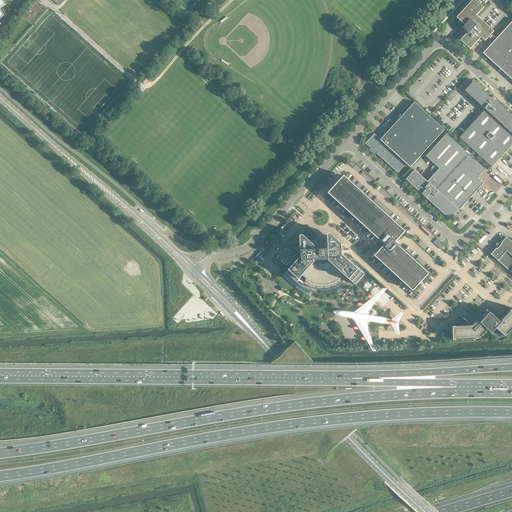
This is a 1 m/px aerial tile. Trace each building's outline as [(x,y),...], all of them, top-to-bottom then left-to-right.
[(467,46),(470,50),(471,50),(482,38),(485,41),(489,37),(491,39),(493,37),(491,35),(494,31),(477,16),(484,8),(480,4),(482,3),(480,1),(479,3),(475,0),(473,0),(457,18),(465,25),(463,28),(466,33),(460,40),(465,45),(463,46),(465,48),(467,46)] [(504,29),(511,22),(507,18),(500,25),(504,29)] [(511,22),(484,54),(511,79),(511,22)] [(492,97),(474,80),(473,80),(465,89),(467,90),(466,91),(486,110),(460,138),(492,167),(511,145),(511,114),(500,104),(499,105),(494,100),(495,99),(496,98),(496,97),(495,96),(494,96),(493,96),(492,97)] [(366,143),(371,148),(398,173),(407,164),(411,167),(445,130),(415,103),(381,140),(374,134),(366,143)] [(478,179),(486,170),(447,134),(427,157),(440,169),(428,183),(415,170),(406,180),(451,221),(484,184),(478,179)] [(345,176),(329,193),(385,245),(375,256),(414,291),(429,274),(395,243),(406,232),(345,176)] [(286,272),(283,276),(295,287),(299,290),(303,293),(307,295),(310,296),(311,292),(316,294),(320,294),(324,294),(328,294),(331,293),(334,293),(338,291),(341,290),(344,288),(346,287),(348,285),(350,283),(352,281),(356,285),(365,275),(344,255),(343,244),(334,236),(334,235),(333,234),(332,234),(331,234),(330,235),(329,235),(329,236),(329,246),(328,245),(327,244),(326,244),(325,243),(324,243),(323,243),(322,243),(320,243),(320,244),(318,244),(316,245),(316,246),(306,237),(305,236),(304,235),(303,235),(302,236),(301,236),(301,237),(302,257),(287,273),(286,272)] [(437,238),(434,242),(441,248),(444,245),(437,238)] [(511,242),(506,238),(500,245),(499,243),(497,243),(496,244),(496,246),(497,246),(496,248),(497,249),(491,255),(511,274),(511,272),(511,242)] [(453,327),(454,340),(479,339),(489,328),(490,329),(491,330),(493,330),(494,330),(495,329),(496,328),(506,337),(511,329),(511,309),(510,312),(506,317),(504,315),(504,314),(504,313),(502,313),(501,311),(499,313),(499,314),(498,314),(497,314),(498,314),(498,315),(496,317),(495,316),(492,314),(488,310),(473,326),(456,327),(453,327)] [(421,330),(426,334),(432,328),(427,323),(421,330)] [(282,506),(283,511),(296,511),(320,504),(317,495),(282,506)]
